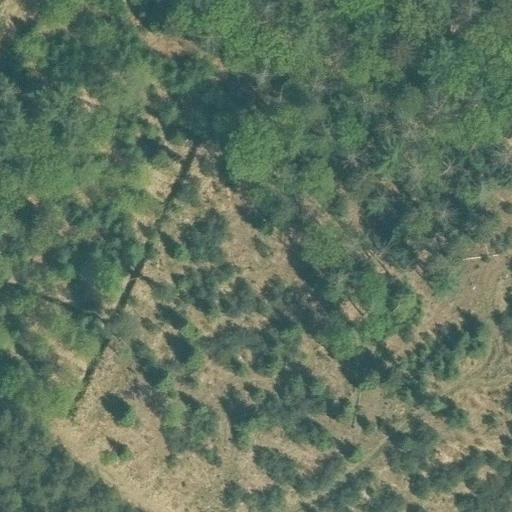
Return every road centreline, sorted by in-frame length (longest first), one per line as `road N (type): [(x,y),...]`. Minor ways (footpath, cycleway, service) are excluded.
road 1 (track): [(299,511),(511,330)]
road 2 (track): [(146,511),(0,396)]
